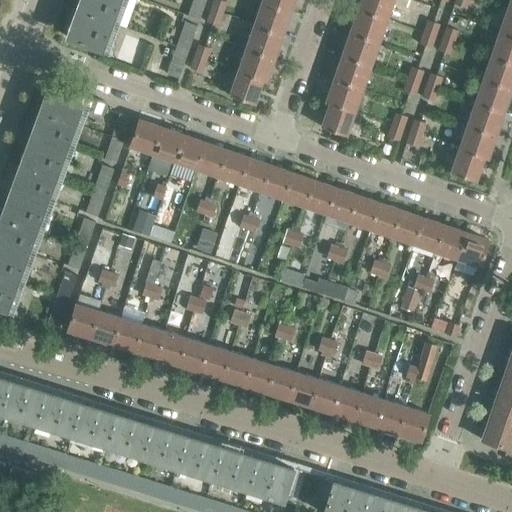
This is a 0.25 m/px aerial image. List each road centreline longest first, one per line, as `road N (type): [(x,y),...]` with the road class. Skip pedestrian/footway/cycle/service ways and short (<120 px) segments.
road 1 (tertiary): [(437,478),(0,347)]
road 2 (residential): [(22,50),(276,141)]
road 3 (residential): [(276,141),(511,217)]
road 4 (residential): [(437,478),(511,247)]
road 5 (residential): [(276,141),(325,0)]
